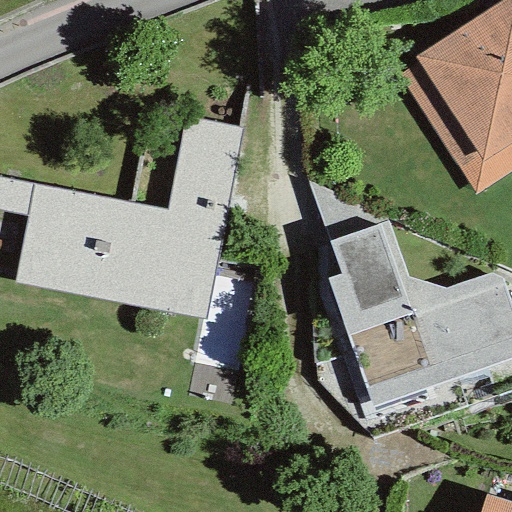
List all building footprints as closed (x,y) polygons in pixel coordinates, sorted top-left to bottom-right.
[(511,0),(501,0),(413,59),(416,63),(396,77),(475,195),(511,170),(511,0)] [(26,216),(13,283),(204,319),(241,127),(184,117),(166,210),(32,185),(26,216)] [(167,194),(178,141),(149,134),(137,187),(167,194)] [(0,210),(26,216),(32,185),(0,178),(0,210)] [(307,182),(329,241),(387,220),(307,182)] [(325,279),(370,405),(511,359),(511,311),(501,280),(492,274),(444,289),(407,278),(387,220),(329,241),(339,274),(325,279)] [(511,511),(511,504),(484,495),(478,511),(511,511)]
